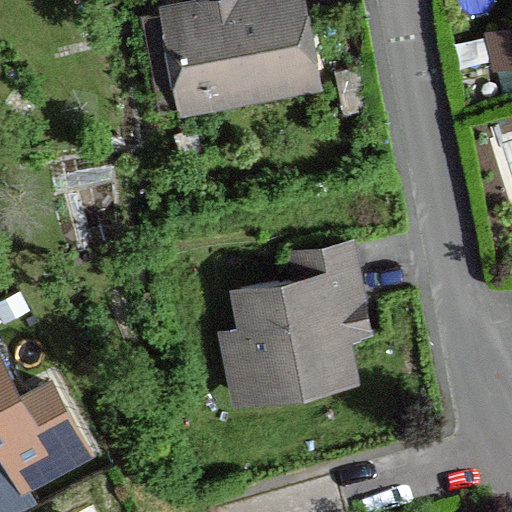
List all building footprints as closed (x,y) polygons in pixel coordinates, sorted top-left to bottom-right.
[(186,103),(316,77),(302,0),(203,0),(168,7),(186,103)] [(186,103),(168,7),(144,12),(161,107),(186,103)] [(511,27),(494,34),(502,61),(511,57),(511,27)] [(351,240),(298,250),(303,276),(356,266),(351,240)] [(262,390),(351,373),(343,331),(338,304),(363,299),(356,266),(303,276),(242,287),(262,390)] [(338,304),(343,331),(367,326),(363,299),(338,304)] [(26,397),(0,348),(0,436),(7,433),(31,479),(90,448),(55,381),(26,397)] [(7,433),(0,436),(0,511),(13,511),(41,497),(31,479),(7,433)]
